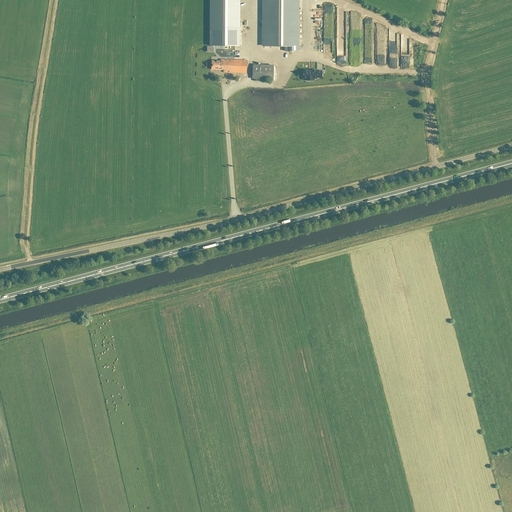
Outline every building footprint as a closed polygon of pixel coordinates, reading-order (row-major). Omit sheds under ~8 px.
[(238,0),(209,0),(209,46),(239,46),(238,0)] [(262,0),(262,46),(284,46),(284,51),(298,51),(299,46),(298,46),(297,0),(262,0)] [(380,46),(384,47),(386,36),(388,37),(389,33),(383,31),(380,46)] [(218,51),(218,59),(240,59),(240,51),(218,51)] [(246,74),(246,61),(220,60),(220,61),(211,61),(211,70),(223,70),(223,73),(246,74)] [(272,80),(273,66),(253,65),(252,79),(272,80)] [(317,71),(303,71),(302,79),(306,79),(306,81),(313,81),(313,79),(317,79),(317,78),(318,78),(322,78),(322,71),(317,71)]
